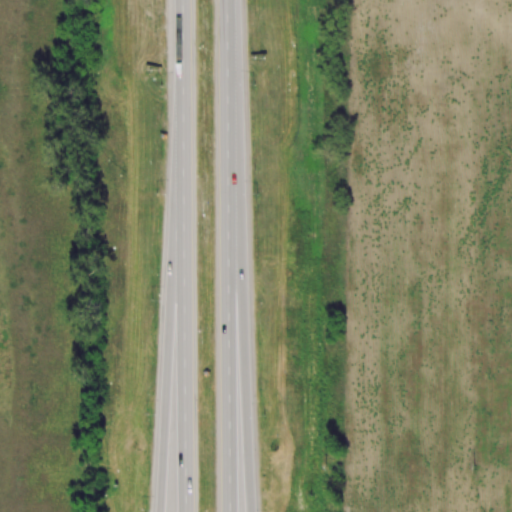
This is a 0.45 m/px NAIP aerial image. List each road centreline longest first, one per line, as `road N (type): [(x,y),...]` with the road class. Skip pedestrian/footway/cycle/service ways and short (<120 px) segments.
road 1 (motorway): [(181,0),(186,511)]
road 2 (motorway): [(265,511),(228,92)]
road 3 (motorway): [(232,511),(228,92)]
road 4 (motorway): [(183,251),(162,511)]
